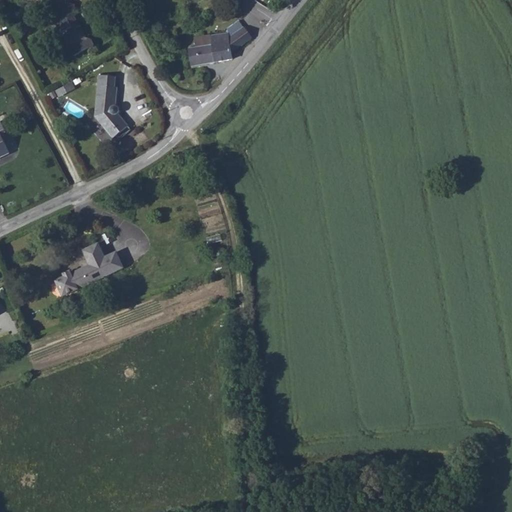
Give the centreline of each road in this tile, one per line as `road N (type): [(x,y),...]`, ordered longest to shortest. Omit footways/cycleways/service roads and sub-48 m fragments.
road 1 (track): [(251,511),(233,235),(187,112)]
road 2 (residential): [(81,189),(0,31)]
road 3 (unclassified): [(187,112),(228,84),(297,0)]
road 4 (unclassified): [(115,0),(167,93),(187,112)]
road 5 (unclassified): [(81,189),(155,152),(187,112)]
